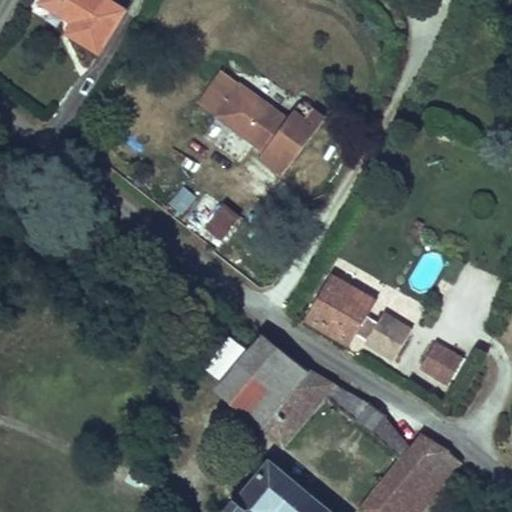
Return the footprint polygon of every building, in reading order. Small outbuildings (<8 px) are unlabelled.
[(112,28),(68,0),(45,0),(33,20),(66,42),(61,51),(87,69),(112,28)] [(292,140),(239,102),(216,135),(290,187),(329,134),(307,118),(292,140)] [(168,203),(182,214),(197,194),(184,183),(168,203)] [(226,200),(206,226),(223,239),(243,213),(226,200)] [(234,270),(248,249),(232,238),(218,258),(234,270)] [(326,289),(300,326),(342,356),(349,346),(359,354),(358,355),(385,374),(405,346),(368,319),(326,289)] [(277,364),(257,349),(211,410),(281,466),(322,411),(332,398),(293,375),(277,364)] [(429,360),(411,385),(436,403),(454,378),(429,360)] [(332,398),(322,411),(358,434),(366,420),(332,398)] [(385,433),(374,448),(401,467),(413,451),(385,433)] [(413,451),(401,467),(368,511),(449,511),(455,505),(445,499),(457,479),(413,451)] [(299,511),(265,482),(240,511),(299,511)]
